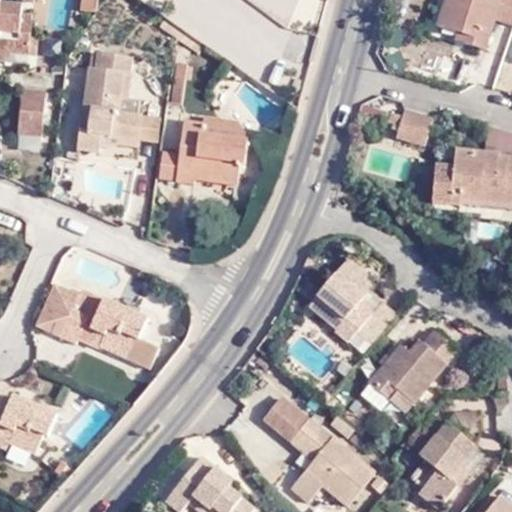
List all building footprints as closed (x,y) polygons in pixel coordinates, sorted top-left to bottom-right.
[(77,0),(77,11),(99,12),(99,0),(77,0)] [(511,23),(511,0),(452,0),(445,31),(470,39),(469,47),(489,52),(499,20),(511,23)] [(0,39),(1,39),(1,53),(25,54),(27,18),(16,17),(16,5),(0,4),(0,39)] [(152,21),(186,50),(192,41),(154,14),(151,20),(152,21)] [(148,24),(186,50),(152,21),(151,20),(148,24)] [(114,69),(123,69),(125,52),(90,47),(88,63),(82,63),(77,102),(84,103),(80,128),(70,127),(68,143),(90,147),(91,138),(92,131),(131,136),(135,111),(130,110),(131,96),(121,95),(112,94),(114,69)] [(174,77),(177,64),(167,61),(164,75),(174,77)] [(121,95),(123,69),(114,69),(112,94),(121,95)] [(174,79),(174,77),(164,75),(161,100),(172,102),(174,79)] [(41,92),(19,91),(16,134),(39,135),(41,92)] [(84,103),(77,102),(74,101),(70,127),(80,128),(84,103)] [(153,113),(135,111),(131,136),(150,139),(153,113)] [(199,116),(198,122),(196,135),(239,140),(239,129),(232,121),(199,116)] [(432,148),(438,123),(407,117),(402,141),(432,148)] [(177,120),(173,153),(169,176),(169,181),(185,182),(187,168),(201,168),(200,180),(228,183),(231,160),(240,160),(243,141),(239,140),(196,135),(198,122),(177,120)] [(130,143),(131,136),(92,131),(91,138),(130,143)] [(169,176),(173,153),(153,151),(150,174),(169,176)] [(511,165),(500,164),(501,161),(457,156),(455,173),(440,172),(439,181),(455,182),(454,204),(511,210),(511,165)] [(436,211),(511,218),(511,210),(454,204),(455,182),(439,181),(436,211)] [(332,335),(344,344),(368,314),(356,304),(369,289),(353,275),(356,271),(344,261),(314,297),(342,321),(334,332),(332,335)] [(68,296),(44,284),(28,325),(54,337),(52,340),(66,345),(73,331),(78,316),(62,310),(68,296)] [(90,305),(68,296),(62,310),(78,316),(85,319),(90,305)] [(305,308),(334,332),(342,321),(314,297),(305,308)] [(94,299),(90,305),(85,319),(98,326),(93,339),(91,344),(144,366),(152,344),(132,337),(139,316),(94,299)] [(385,328),(395,315),(380,304),(371,317),(385,328)] [(344,344),(361,356),(385,328),(371,317),(368,314),(344,344)] [(78,316),(73,331),(93,339),(98,326),(85,319),(78,316)] [(394,391),(412,403),(453,349),(431,328),(420,343),(417,339),(404,353),(397,347),(368,383),(386,399),(394,391)] [(403,414),(412,403),(394,391),(386,399),(403,414)] [(281,399),(264,420),(302,451),(310,440),(321,450),(312,459),(290,488),(309,504),(323,486),(347,506),(374,472),(281,399)] [(49,418),(6,400),(0,414),(0,420),(10,427),(2,445),(26,455),(34,436),(40,440),(49,418)] [(477,432),(477,413),(453,415),(417,457),(436,472),(419,493),(437,509),(465,475),(457,467),(473,447),(462,437),(463,434),(477,432)] [(310,440),(302,451),(312,459),(321,450),(310,440)] [(197,496),(213,508),(217,504),(225,511),(253,511),(258,506),(232,486),(237,480),(205,454),(170,499),(184,511),(192,502),(197,496)] [(204,511),(210,511),(213,508),(197,496),(192,502),(204,511)] [(511,511),(511,505),(503,498),(491,511),(511,511)]
